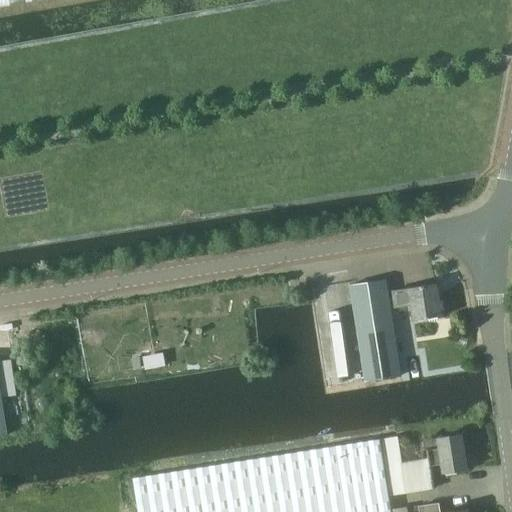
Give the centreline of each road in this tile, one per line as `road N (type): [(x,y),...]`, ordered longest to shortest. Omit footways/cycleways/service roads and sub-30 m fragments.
road 1 (residential): [(0,301),(499,223)]
road 2 (residential): [(511,477),(490,289),(499,223)]
